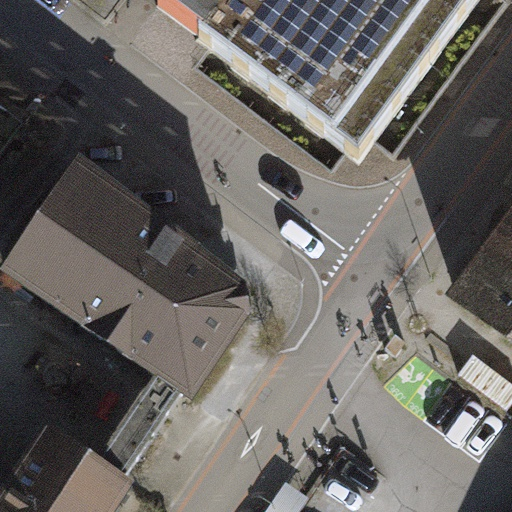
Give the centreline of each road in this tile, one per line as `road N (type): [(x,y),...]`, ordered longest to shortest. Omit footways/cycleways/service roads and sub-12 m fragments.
road 1 (residential): [(19,0),(270,193),(379,241)]
road 2 (residential): [(379,241),(254,441)]
road 3 (residential): [(379,241),(441,179),(511,84)]
